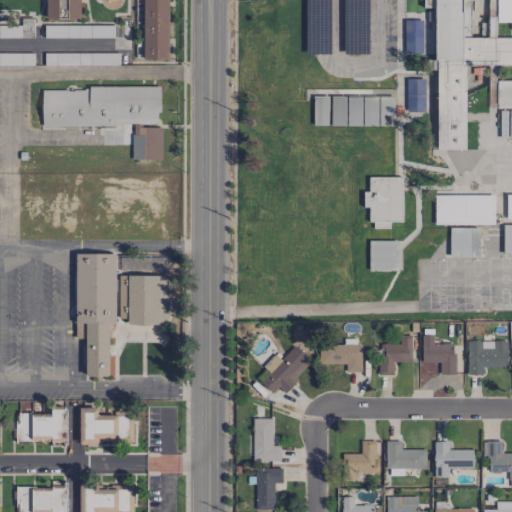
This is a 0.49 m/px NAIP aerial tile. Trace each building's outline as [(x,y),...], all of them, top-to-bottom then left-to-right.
[(45,0),(46,19),(58,19),(57,0),(45,0)] [(67,0),(67,19),(80,19),(79,0),(67,0)] [(143,0),(144,60),(169,60),(168,0),(143,0)] [(422,54),(423,20),(405,20),(404,53),(422,54)] [(424,79),(407,78),(406,111),(423,111),(424,79)] [(42,126),(159,125),(159,87),(41,88),(42,126)] [(511,138),(511,110),(499,110),(499,138),(511,138)] [(161,160),(161,127),(145,127),(145,159),(161,160)] [(401,177),(368,177),(368,187),(372,187),(372,192),(363,192),(363,207),(370,207),(370,229),(389,228),(389,222),(402,222),(401,177)] [(434,224),(494,225),(494,195),(435,194),(434,224)] [(511,225),(502,225),(502,253),(511,253),(511,225)] [(479,228),(449,228),(449,257),(479,257),(479,228)] [(398,241),(368,240),(368,270),(397,271),(398,241)] [(115,253),(75,253),(74,339),(85,339),(85,376),(108,377),(109,324),(115,324),(115,253)] [(167,276),(119,275),(119,283),(127,283),(127,308),(118,308),(118,319),(127,319),(127,325),(167,325),(167,276)] [(411,362),(411,335),(397,336),(397,343),(378,343),(378,375),(393,375),(392,362),(411,362)] [(455,375),(454,343),(433,344),(433,335),(421,335),(421,363),(439,362),(439,375),(455,375)] [(507,367),(506,341),(466,341),(466,375),(482,375),(482,367),(507,367)] [(360,344),(318,345),(319,364),(344,364),(345,372),(361,372),(360,344)] [(312,364),(295,347),(259,381),(271,393),(278,387),(283,391),(312,364)] [(132,414),(97,413),(97,408),(81,408),(81,445),(97,445),(97,442),(132,442),(132,414)] [(66,409),(49,409),(49,414),(17,413),(17,441),(51,441),(51,445),(66,446),(66,409)] [(271,445),(272,418),(253,418),(252,461),(280,461),(280,446),(271,445)] [(360,440),(360,454),(344,453),(343,471),(373,472),(375,441),(360,440)] [(425,449),(400,450),(400,441),(385,441),(385,476),(402,476),(402,469),(425,469),(425,449)] [(448,468),(472,469),(473,450),(448,449),(448,442),(433,441),(433,478),(448,478),(448,468)] [(511,453),(501,453),(501,441),(487,441),(487,473),(507,472),(507,480),(511,479),(511,453)] [(255,510),(274,510),(273,483),(282,483),(282,468),(254,469),(255,510)] [(17,486),(17,511),(31,511),(52,510),(51,511),(65,511),(66,485),(17,486)] [(132,511),(132,485),(80,485),(80,511),(132,511)] [(372,511),(373,505),(353,505),(353,496),(341,496),(340,511),(372,511)] [(385,511),(424,511),(417,511),(416,496),(385,497),(385,511)] [(511,511),(511,501),(495,501),(495,510),(481,509),(481,511),(511,511)]
